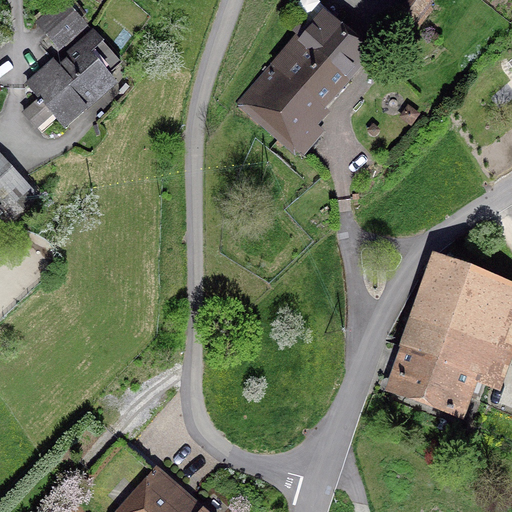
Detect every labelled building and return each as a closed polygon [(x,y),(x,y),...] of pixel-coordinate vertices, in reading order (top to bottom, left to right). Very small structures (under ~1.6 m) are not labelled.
[(426,7),(431,1),(429,0),(408,0),(400,11),(419,26),(431,11),(426,7)] [(59,45),(81,25),(62,3),(40,23),(59,45)] [(294,32),(298,35),(344,77),(365,54),(314,10),(294,32)] [(106,76),(121,64),(96,35),(59,67),(54,62),(28,86),(40,101),(25,114),(42,133),(56,120),(60,124),(110,81),(106,76)] [(307,119),(344,77),(298,35),(241,100),(302,154),(319,135),(305,122),(307,119)] [(0,212),(6,219),(28,200),(16,185),(20,182),(0,158),(0,212)] [(454,413),(475,351),(495,358),(511,309),(511,287),(445,261),(414,351),(408,349),(393,390),(454,413)] [(155,469),(117,511),(182,511),(168,499),(176,489),(155,469)]
